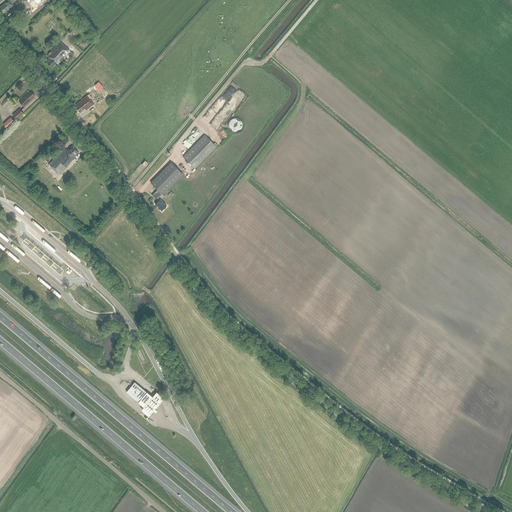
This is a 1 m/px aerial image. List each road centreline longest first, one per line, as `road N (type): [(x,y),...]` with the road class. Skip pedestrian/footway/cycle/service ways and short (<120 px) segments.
road 1 (secondary): [(487,511),(340,418),(223,322),(0,26)]
road 2 (motorway): [(230,511),(0,316)]
road 3 (motorway): [(0,342),(199,511)]
road 4 (unclassified): [(163,511),(0,371)]
